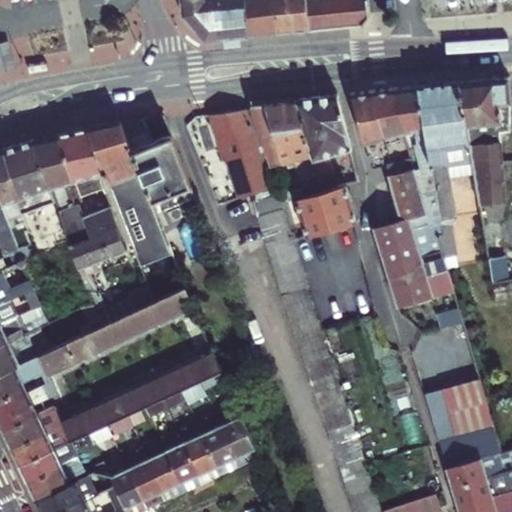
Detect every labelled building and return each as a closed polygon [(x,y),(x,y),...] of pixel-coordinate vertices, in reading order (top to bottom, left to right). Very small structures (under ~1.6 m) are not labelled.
[(212,0),(176,0),(179,22),(203,45),(218,44),(212,0)] [(212,0),(218,44),(248,41),(243,0),(212,0)] [(243,0),(248,41),(276,38),(271,0),(243,0)] [(271,0),(276,38),(306,35),(303,0),(271,0)] [(303,0),(306,35),(363,30),(369,22),(366,0),(303,0)] [(470,166),(477,210),(503,208),(497,137),(509,134),(505,78),(457,84),(470,166)] [(470,166),(457,84),(416,88),(440,233),(435,234),(435,239),(437,247),(440,257),(442,263),(456,258),(450,232),(454,219),(446,170),(470,166)] [(440,233),(416,88),(389,92),(405,150),(411,171),(414,184),(418,198),(427,228),(428,236),(435,234),(440,233)] [(389,92),(369,94),(382,141),(390,139),(393,153),(405,150),(389,92)] [(369,94),(349,96),(362,146),(382,141),(369,94)] [(335,98),(292,103),(320,189),(330,186),(323,158),(349,151),(335,98)] [(320,189),(292,103),(248,108),(250,113),(269,169),(285,165),(287,171),(292,169),(300,195),(297,196),(298,201),(322,195),(320,189)] [(250,113),(245,114),(252,135),(250,137),(267,192),(252,197),(255,204),(278,197),(269,169),(250,113)] [(245,114),(208,119),(223,165),(227,164),(239,201),(252,197),(267,192),(250,137),(252,135),(245,114)] [(119,125),(157,219),(194,204),(170,141),(153,146),(142,121),(119,125)] [(104,177),(143,273),(174,261),(157,219),(119,125),(85,131),(104,177)] [(85,131),(78,133),(98,179),(104,177),(85,131)] [(98,179),(78,133),(55,138),(74,185),(98,179)] [(55,138),(31,143),(49,193),(74,185),(55,138)] [(55,209),(49,193),(31,143),(2,152),(22,204),(17,206),(23,221),(28,235),(25,236),(30,250),(44,244),(34,216),(55,209)] [(22,204),(2,152),(0,153),(0,206),(17,255),(20,262),(27,259),(24,252),(30,250),(25,236),(28,235),(23,221),(17,206),(22,204)] [(411,171),(386,178),(389,190),(414,184),(411,171)] [(389,190),(393,206),(418,198),(414,184),(389,190)] [(298,201),(293,203),(303,240),(354,226),(344,189),(322,195),(298,201)] [(382,511),(293,242),(291,236),(284,215),(281,206),(278,197),(255,204),(249,207),(349,511),(382,511)] [(391,225),(408,220),(411,232),(420,230),(427,228),(418,198),(393,206),(387,207),(391,225)] [(76,209),(57,216),(70,250),(86,244),(92,241),(79,208),(82,207),(80,200),(74,203),(76,209)] [(79,208),(92,241),(102,237),(118,231),(110,209),(89,217),(85,205),(82,207),(79,208)] [(17,255),(0,206),(0,251),(4,261),(10,258),(17,255)] [(372,231),(378,251),(413,241),(414,245),(426,241),(435,239),(435,234),(428,236),(427,228),(420,230),(411,232),(408,220),(391,225),(372,231)] [(127,254),(118,231),(102,237),(111,260),(127,254)] [(111,260),(102,237),(92,241),(86,244),(95,267),(111,260)] [(378,251),(384,272),(419,260),(420,263),(440,257),(437,247),(435,239),(426,241),(414,245),(413,241),(378,251)] [(86,244),(70,250),(87,298),(93,296),(89,283),(92,282),(87,269),(95,267),(86,244)] [(22,267),(20,262),(17,255),(10,258),(15,270),(22,267)] [(419,260),(384,272),(390,291),(425,279),(423,273),(435,269),(437,275),(446,273),(442,263),(440,257),(420,263),(419,260)] [(29,264),(27,259),(20,262),(22,267),(33,294),(40,311),(48,328),(56,325),(43,293),(47,292),(35,262),(29,264)] [(503,261),(486,263),(490,288),(507,286),(503,261)] [(33,294),(22,267),(15,270),(11,272),(23,299),(25,298),(33,294)] [(0,309),(3,308),(13,303),(3,278),(0,279),(0,309)] [(431,300),(425,279),(390,291),(396,311),(431,300)] [(511,284),(507,286),(490,288),(492,300),(511,295),(511,284)] [(165,327),(195,314),(186,291),(155,306),(165,327)] [(40,311),(33,294),(25,298),(32,315),(40,311)] [(136,340),(165,327),(155,306),(127,319),(136,340)] [(3,308),(0,309),(0,330),(10,325),(3,308)] [(48,328),(40,311),(32,315),(40,332),(43,331),(48,328)] [(127,319),(97,332),(106,354),(136,340),(127,319)] [(0,351),(0,377),(35,361),(29,348),(46,340),(43,331),(40,332),(8,347),(0,351)] [(76,367),(106,354),(97,332),(67,346),(76,367)] [(48,380),(76,367),(67,346),(38,360),(48,380)] [(198,386),(220,376),(211,354),(188,365),(198,386)] [(35,361),(0,377),(0,404),(26,393),(23,386),(38,379),(43,390),(46,389),(48,393),(53,391),(48,380),(38,360),(35,361)] [(176,396),(198,386),(188,365),(166,375),(176,396)] [(145,384),(155,406),(176,396),(166,375),(145,384)] [(145,384),(124,394),(134,416),(155,406),(145,384)] [(501,457),(493,431),(479,385),(423,401),(445,473),(482,462),(501,457)] [(0,404),(0,429),(36,413),(34,410),(56,399),(53,391),(48,393),(46,389),(43,390),(28,398),(26,393),(0,404)] [(124,394),(102,404),(112,425),(134,416),(124,394)] [(231,403),(240,419),(244,428),(257,423),(245,398),(231,403)] [(112,425),(102,404),(81,414),(91,435),(112,425)] [(0,429),(0,433),(0,435),(38,418),(36,413),(0,429)] [(0,435),(9,453),(45,436),(55,432),(62,429),(59,423),(55,414),(49,413),(38,418),(0,435)] [(62,429),(69,445),(91,435),(81,414),(59,423),(62,429)] [(234,460),(253,451),(244,428),(240,419),(220,429),(234,460)] [(15,464),(16,469),(53,452),(62,448),(69,445),(62,429),(55,432),(45,436),(9,453),(15,464)] [(220,429),(202,437),(216,469),(220,479),(239,470),(234,460),(220,429)] [(216,469),(202,437),(184,446),(198,477),(216,469)] [(16,469),(24,486),(77,462),(69,445),(62,448),(66,457),(57,461),(53,452),(16,469)] [(198,477),(184,446),(166,455),(180,486),(198,477)] [(180,486),(166,455),(147,464),(161,495),(180,486)] [(24,486),(31,500),(84,476),(77,462),(24,486)] [(482,462),(445,473),(449,486),(451,493),(507,476),(504,468),(486,474),(482,462)] [(161,495),(147,464),(129,472),(143,503),(161,495)] [(125,511),(143,503),(129,472),(110,481),(115,492),(125,511)] [(451,493),(457,511),(492,501),(501,498),(511,495),(511,474),(507,476),(451,493)] [(31,500),(34,506),(87,481),(84,476),(31,500)] [(110,481),(97,478),(106,496),(115,492),(110,481)] [(34,506),(36,511),(73,511),(97,501),(87,481),(34,506)] [(265,485),(255,490),(261,503),(270,499),(265,485)] [(124,511),(125,511),(115,492),(106,496),(113,511),(124,511)] [(511,495),(501,498),(503,506),(511,502),(511,495)] [(391,511),(438,511),(435,498),(391,511)] [(73,511),(101,511),(97,501),(73,511)] [(457,511),(495,511),(492,501),(457,511)]
